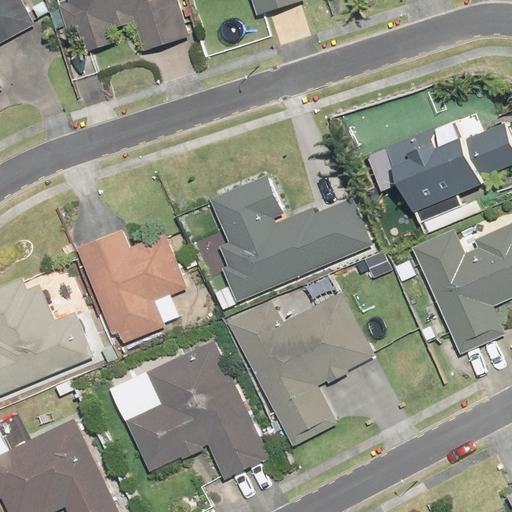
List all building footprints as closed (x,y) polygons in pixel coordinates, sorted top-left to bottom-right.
[(0,0),(0,92),(9,87),(0,70),(0,45),(42,23),(29,0),(0,0)] [(65,0),(74,29),(85,26),(92,50),(123,41),(118,27),(141,20),(150,48),(194,35),(183,0),(65,0)] [(303,0),(258,0),(263,13),(303,0)] [(464,193),(491,182),(489,176),(511,166),(511,121),(511,122),(485,132),(477,113),(445,126),(444,123),(392,144),(393,147),(375,154),(389,190),(411,181),(427,221),(469,204),(464,193)] [(243,300),(378,243),(358,196),(321,212),(318,206),(282,221),(280,216),(291,211),(275,173),(217,198),(236,241),(226,245),(234,265),(229,267),(243,300)] [(511,224),(480,238),(484,246),(471,252),(460,227),(418,246),(466,353),(511,333),(499,305),(511,299),(511,224)] [(129,227),(84,246),(119,333),(126,330),(131,341),(172,325),(162,300),(194,287),(172,231),(136,245),(129,227)] [(0,396),(100,356),(81,311),(61,319),(46,282),(33,288),(29,277),(0,289),(0,396)] [(278,299),(236,320),(300,445),(343,423),(323,384),(333,379),(334,382),(355,371),(354,368),(381,354),(349,290),(289,320),(278,299)] [(275,457),(221,339),(118,386),(156,469),(188,454),(189,457),(210,448),(209,445),(214,442),(230,477),(275,457)] [(2,419),(0,420),(0,488),(5,498),(8,497),(16,511),(46,511),(48,511),(57,511),(72,504),(75,511),(127,511),(77,416),(17,448),(2,419)]
